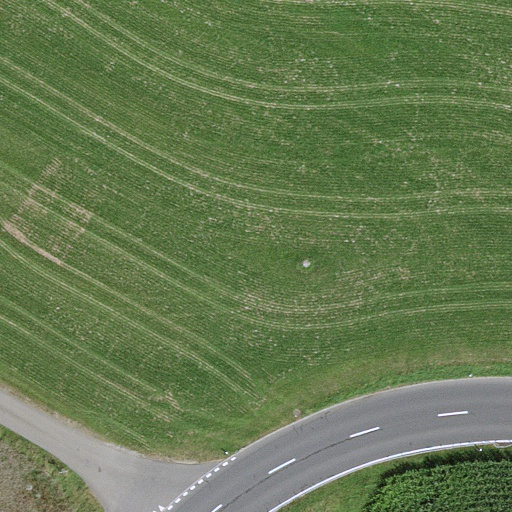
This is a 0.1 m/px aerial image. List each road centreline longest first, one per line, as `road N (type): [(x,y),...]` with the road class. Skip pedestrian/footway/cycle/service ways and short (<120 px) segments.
road 1 (tertiary): [(214,511),(272,471),(371,429),(511,410)]
road 2 (unclassified): [(0,406),(160,511)]
